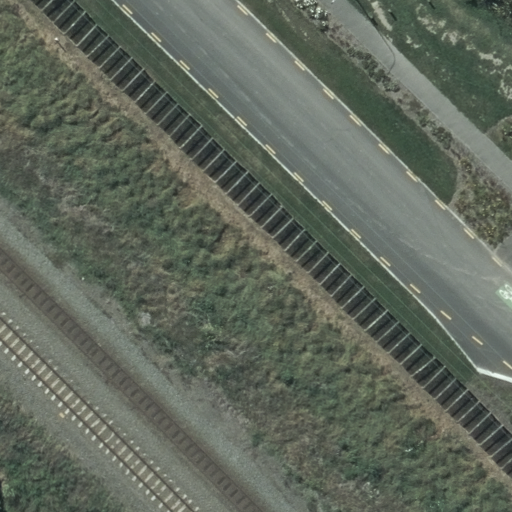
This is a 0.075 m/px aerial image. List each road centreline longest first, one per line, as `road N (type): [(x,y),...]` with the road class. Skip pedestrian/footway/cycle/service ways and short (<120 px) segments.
road 1 (residential): [(179,0),(511,329)]
road 2 (track): [(401,0),(456,64),(511,107)]
